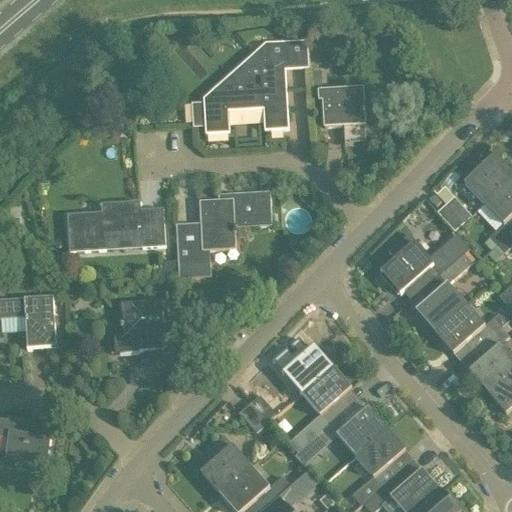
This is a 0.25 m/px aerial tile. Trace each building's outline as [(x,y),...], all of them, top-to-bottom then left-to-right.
[(288,132),(285,72),(309,71),(308,44),(265,46),(203,101),(205,137),(229,136),(228,113),(263,111),(264,133),(288,132)] [(324,130),(365,129),(363,92),(323,94),(324,130)] [(482,207),(511,178),(509,181),(491,162),(494,159),(493,158),(462,186),(482,207)] [(496,247),(511,231),(511,183),(510,182),(511,179),(511,178),(482,207),(501,227),(488,240),(496,247)] [(454,234),(472,219),(454,199),(444,189),(437,196),(447,206),(437,215),(454,234)] [(211,280),(209,254),(236,252),(234,229),(272,227),(270,194),(219,197),(219,202),(199,204),(201,226),(176,228),(179,282),(211,280)] [(102,215),(67,217),(69,255),(106,253),(105,241),(141,239),(142,251),(166,249),(164,211),(141,212),(140,204),(102,206),(102,215)] [(511,231),(496,247),(504,256),(511,248),(511,231)] [(419,296),(439,278),(411,246),(379,275),(380,276),(383,273),(401,293),(398,296),(399,297),(410,286),(419,296)] [(433,337),(436,334),(465,309),(447,288),(473,266),(464,256),(439,278),(419,296),(426,304),(414,315),(414,316),(418,313),(435,333),(432,336),(433,337)] [(56,350),(53,300),(0,303),(0,321),(26,320),(28,352),(56,350)] [(119,356),(149,355),(149,352),(164,352),(162,305),(122,307),(124,339),(118,340),(119,356)] [(471,357),(506,326),(498,316),(483,329),(465,309),(436,334),(454,354),(450,357),(451,358),(463,347),(471,357)] [(486,398),(511,374),(511,362),(499,348),(509,339),(502,330),(507,326),(506,326),(471,357),(479,365),(467,375),(468,376),(471,373),(489,394),(485,397),(486,398)] [(301,399),(329,375),(329,374),(332,371),(331,371),(328,374),(310,354),(314,350),(313,350),(282,377),(301,399)] [(511,374),(486,398),(504,419),(511,411),(511,374)] [(320,438),(348,413),(339,403),(351,393),(350,392),(347,395),(329,375),(301,399),(319,419),(310,426),(320,438)] [(248,408),(266,428),(278,418),(278,419),(293,405),(283,393),(268,406),(260,398),(248,408)] [(257,436),(266,428),(248,408),(239,416),(257,436)] [(355,461),(383,436),(387,433),(386,432),(382,436),(365,416),(368,412),(368,411),(356,422),(348,413),(320,438),(328,447),(336,439),(355,461)] [(29,439),(31,427),(0,422),(0,441),(8,442),(5,464),(47,469),(51,442),(29,439)] [(302,434),(288,446),(298,457),(304,452),(311,445),(302,434)] [(366,507),(402,475),(394,465),(405,455),(405,454),(401,457),(383,436),(355,461),(372,480),(352,498),(361,509),(364,506),(366,507)] [(219,498),(251,471),(224,439),(204,457),(212,467),(201,477),(202,477),(205,474),(222,495),(219,498)] [(303,466),(310,459),(304,452),(298,457),(296,458),(303,466)] [(252,511),(265,511),(278,501),(251,471),(219,498),(220,499),(223,496),(236,511),(246,511),(250,509),(252,511)] [(420,511),(440,495),(440,494),(437,497),(419,477),(422,474),(421,474),(409,484),(402,475),(366,507),(369,511),(377,511),(390,501),(400,511),(420,511)] [(420,511),(454,511),(440,495),(420,511)] [(287,511),(278,501),(265,511),(287,511)]
